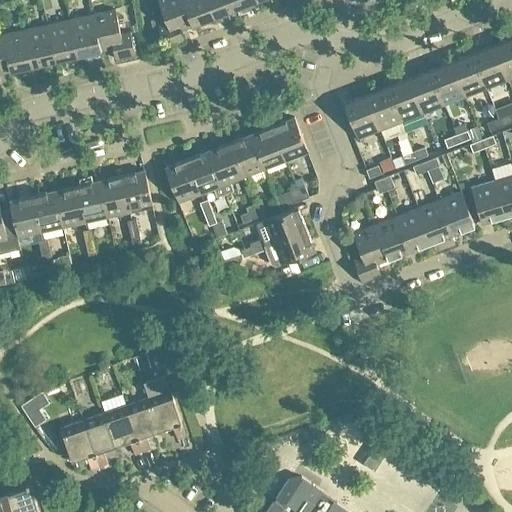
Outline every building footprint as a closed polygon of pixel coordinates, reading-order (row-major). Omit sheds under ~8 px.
[(193,24),(183,0),(158,0),(167,22),(158,25),(166,47),(185,39),(181,29),(193,24)] [(214,16),(208,0),(183,0),(193,24),(214,16)] [(232,0),(208,0),(214,16),(236,7),(232,0)] [(121,33),(115,8),(92,13),(100,50),(113,47),(116,58),(135,53),(130,31),(121,33)] [(100,50),(92,13),(70,18),(78,55),(100,50)] [(78,55),(70,18),(47,23),(56,60),(78,55)] [(56,60),(47,23),(25,28),(33,65),(56,60)] [(33,65),(25,28),(3,33),(11,70),(33,65)] [(0,72),(11,70),(3,33),(0,33),(0,83),(1,84),(0,81),(0,72)] [(511,77),(511,36),(495,44),(508,79),(511,77)] [(508,79),(495,44),(473,52),(487,87),(508,79)] [(487,87),(473,52),(452,60),(466,95),(487,87)] [(466,95),(452,60),(431,69),(444,103),(466,95)] [(444,103),(431,69),(409,77),(423,112),(444,103)] [(423,112),(409,77),(388,85),(402,120),(423,112)] [(402,120),(388,85),(367,94),(380,128),(402,120)] [(380,128),(367,94),(345,102),(358,137),(380,128)] [(511,117),(510,112),(498,117),(502,125),(511,121),(511,117)] [(308,151),(294,116),(272,124),(286,159),(308,151)] [(490,130),(502,125),(498,117),(487,121),(490,130)] [(286,159),(272,124),(251,133),(265,168),(286,159)] [(476,126),(467,129),(471,137),(473,142),(481,139),(476,126)] [(467,129),(456,134),(459,142),(471,137),(467,129)] [(265,168),(251,133),(230,141),(243,176),(265,168)] [(447,146),(459,142),(456,134),(444,138),(447,146)] [(493,134),(481,139),(484,147),(496,142),(493,134)] [(473,151),(484,147),(481,139),(470,143),(473,151)] [(243,176),(230,141),(209,149),(225,192),(233,189),(230,181),(243,176)] [(425,146),(413,150),(416,159),(428,154),(425,146)] [(225,192),(209,149),(187,158),(201,192),(213,188),(216,196),(225,192)] [(405,163),(416,159),(413,150),(402,155),(405,163)] [(436,156),(424,161),(428,169),(439,164),(436,156)] [(201,192),(187,158),(165,166),(179,201),(201,192)] [(416,173),(428,169),(424,161),(413,165),(416,173)] [(381,172),(378,164),(366,169),(369,177),(381,172)] [(153,205),(144,169),(121,174),(130,211),(153,205)] [(511,212),(511,173),(494,179),(505,215),(511,212)] [(130,211),(121,174),(99,179),(108,216),(130,211)] [(390,174),(382,177),(387,189),(395,186),(390,174)] [(379,192),(387,189),(382,177),(374,180),(379,192)] [(108,216),(99,179),(77,184),(85,221),(108,216)] [(505,215),(494,179),(471,186),(482,222),(505,215)] [(85,221),(77,184),(55,189),(63,226),(85,221)] [(304,184),(296,187),(301,199),(309,196),(304,184)] [(280,207),(301,199),(296,187),(276,195),(280,207)] [(63,226),(55,189),(33,195),(41,231),(63,226)] [(475,225),(461,190),(439,198),(453,233),(475,225)] [(33,195),(10,200),(11,207),(18,236),(41,231),(33,195)] [(200,201),(204,213),(212,210),(208,198),(200,201)] [(453,233),(439,198),(418,207),(432,241),(453,233)] [(262,200),(254,203),(259,215),(267,212),(262,200)] [(254,203),(246,206),(248,211),(251,218),(259,215),(254,203)] [(307,227),(298,205),(263,219),(272,241),(307,227)] [(0,251),(20,247),(18,236),(11,207),(1,209),(0,206),(0,251)] [(432,241),(418,207),(397,215),(410,250),(432,241)] [(217,221),(212,210),(204,213),(209,225),(217,221)] [(248,211),(240,214),(244,221),(251,218),(248,211)] [(410,250),(397,215),(375,223),(389,258),(410,250)] [(127,219),(130,232),(139,230),(136,217),(127,219)] [(389,258),(375,223),(353,232),(363,256),(354,259),(362,281),(381,273),(376,263),(389,258)] [(315,249),(307,227),(272,241),(265,244),(266,248),(265,248),(271,263),(276,265),(315,249)] [(83,230),(85,242),(94,240),(91,228),(83,230)] [(141,242),(139,230),(130,232),(133,244),(141,242)] [(38,240),(41,252),(50,250),(47,238),(38,240)] [(97,252),(94,240),(85,242),(88,254),(97,252)] [(263,240),(251,244),(254,252),(265,248),(266,248),(265,244),(263,240)] [(243,257),(254,252),(251,244),(240,249),(241,253),(243,257)] [(241,253),(240,249),(233,246),(220,251),(223,259),(241,253)] [(53,262),(50,250),(41,252),(44,264),(53,262)] [(289,265),(282,267),(284,273),(285,276),(291,274),(291,272),(289,265)] [(144,353),(135,356),(140,369),(149,366),(144,353)] [(182,421),(170,388),(148,396),(159,429),(172,424),(177,438),(185,435),(181,421),(182,421)] [(159,429),(148,396),(126,403),(142,450),(150,447),(146,434),(159,429)] [(45,418),(38,407),(31,397),(20,404),(34,425),(45,418)] [(142,450),(126,403),(105,411),(116,444),(129,439),(134,453),(142,450)] [(116,444),(105,411),(83,418),(99,465),(107,462),(103,448),(116,444)] [(99,465),(83,418),(61,426),(72,459),(86,454),(91,468),(99,465)] [(374,469),(381,459),(388,448),(378,441),(364,462),(374,469)] [(39,511),(30,485),(29,485),(24,471),(16,474),(21,488),(7,492),(14,511),(39,511)] [(352,511),(334,500),(332,502),(320,494),(323,490),(301,475),(288,478),(265,511),(352,511)] [(0,511),(14,511),(7,492),(0,494),(0,511)]
